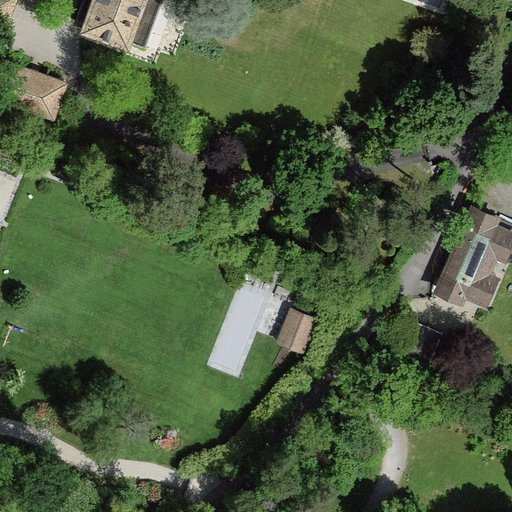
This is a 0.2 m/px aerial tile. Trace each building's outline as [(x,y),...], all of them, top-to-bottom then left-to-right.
[(15,0),(0,0),(0,30),(5,32),(15,0)] [(84,0),(77,19),(147,45),(163,0),(84,0)] [(66,82),(6,61),(0,77),(0,95),(54,115),(66,82)] [(511,224),(476,208),(442,287),(461,295),(465,288),(485,297),(493,278),(483,273),(494,249),(504,253),(511,233),(511,224)] [(306,348),(320,313),(292,302),(278,338),(306,348)]
